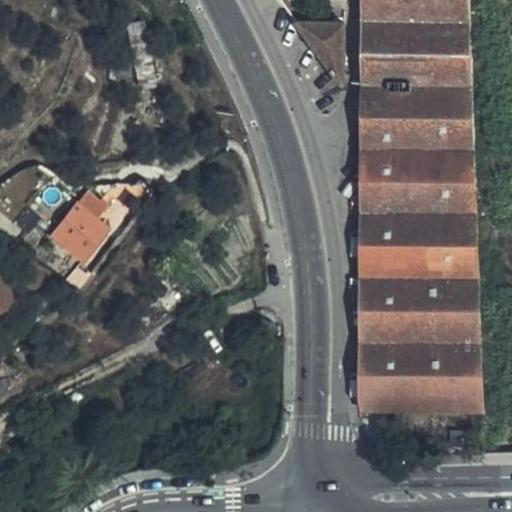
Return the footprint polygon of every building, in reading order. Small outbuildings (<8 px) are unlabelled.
[(279,0),(343,85),(347,86),(345,23),(308,23),(310,16),(297,0),(279,0)] [(361,0),(362,87),(471,83),(467,0),(361,0)] [(361,411),(482,410),(471,83),(362,87),(362,110),(361,411)] [(89,255),(112,227),(74,198),(51,225),(89,255)] [(128,298),(145,321),(184,293),(166,271),(128,298)]
